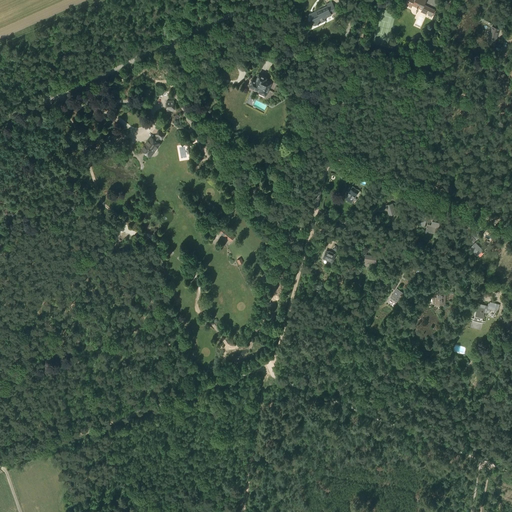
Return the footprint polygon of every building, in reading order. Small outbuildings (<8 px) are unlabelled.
[(408,0),(407,4),(412,7),(412,5),(422,9),(426,0),(425,0),(408,0)] [(327,5),(310,14),(315,25),(325,21),(324,18),(332,15),(331,14),(336,11),(332,1),(326,4),(327,5)] [(492,26),(487,42),(495,44),(500,28),(492,26)] [(505,72),(499,74),(501,80),(508,78),(505,72)] [(252,79),(249,85),(260,90),(260,91),(266,94),(271,82),(265,80),(267,77),(259,74),(256,81),(252,79)] [(150,137),(141,149),(150,156),(159,143),(157,141),(159,138),(160,139),(164,133),(159,129),(155,135),(153,138),(150,137)] [(351,189),(346,197),(352,201),(353,199),(354,199),(356,195),(357,193),(351,189)] [(395,213),(392,203),(386,205),(389,215),(395,213)] [(223,226),(219,232),(231,241),(234,237),(225,229),(226,228),(223,226)] [(476,239),(481,235),(483,233),(479,229),(475,232),(472,235),(476,239)] [(475,243),(470,248),(477,255),(482,250),(475,243)] [(326,251),(323,258),(332,262),(335,255),(332,253),(329,252),(326,251)] [(367,255),(365,263),(377,265),(378,257),(367,255)] [(405,290),(399,285),(393,293),(399,298),(405,290)] [(432,292),(432,297),(434,297),(434,302),(444,302),(444,293),(432,292)] [(476,302),(473,315),(480,317),(479,321),(483,322),(486,311),(484,310),(485,304),(476,302)]
